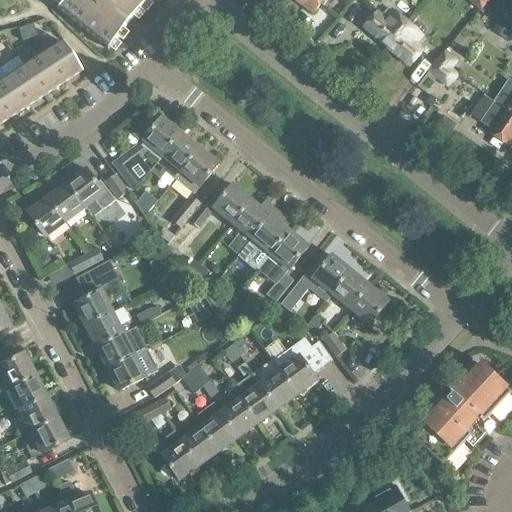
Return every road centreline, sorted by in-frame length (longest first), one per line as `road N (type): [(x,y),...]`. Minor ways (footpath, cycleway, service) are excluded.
road 1 (residential): [(460,315),(157,67)]
road 2 (residential): [(511,242),(206,0)]
road 3 (residential): [(140,511),(0,235)]
road 4 (residential): [(225,511),(358,420),(460,315)]
road 5 (residential): [(0,177),(157,67)]
